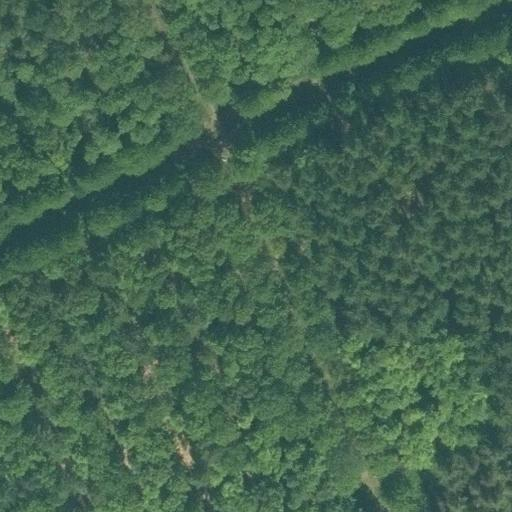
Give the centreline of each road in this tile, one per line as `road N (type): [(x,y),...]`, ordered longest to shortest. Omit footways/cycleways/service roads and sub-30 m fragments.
road 1 (track): [(391,511),(158,0)]
road 2 (track): [(0,230),(473,5)]
